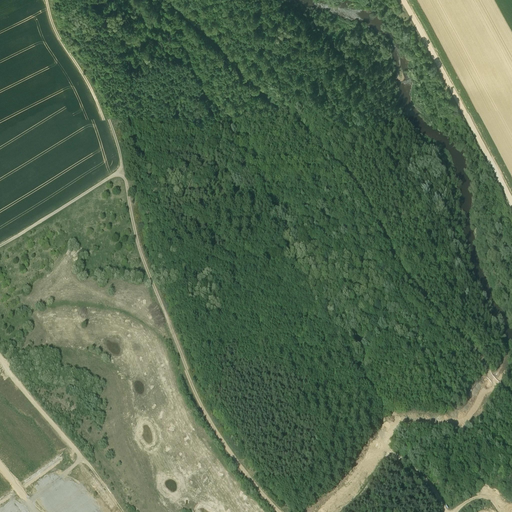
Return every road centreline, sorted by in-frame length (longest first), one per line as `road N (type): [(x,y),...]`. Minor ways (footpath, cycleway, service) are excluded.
road 1 (track): [(172,0),(343,172),(429,305),(511,392)]
road 2 (track): [(121,177),(142,263),(189,384),(278,511)]
road 3 (track): [(0,245),(121,177),(102,112),(47,0)]
road 4 (track): [(511,205),(403,0)]
road 5 (track): [(342,511),(389,453),(427,480),(448,511)]
